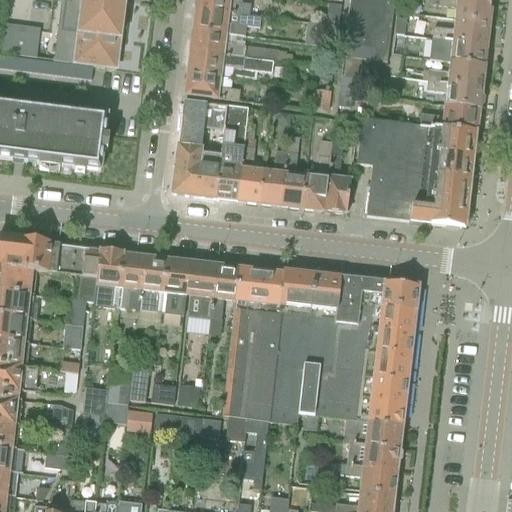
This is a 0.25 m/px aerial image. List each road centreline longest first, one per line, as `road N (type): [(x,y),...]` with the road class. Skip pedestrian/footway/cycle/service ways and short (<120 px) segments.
road 1 (tertiary): [(506,270),(147,226)]
road 2 (tertiary): [(479,511),(506,270)]
road 3 (residential): [(175,0),(147,226)]
road 4 (tertiary): [(147,226),(0,207)]
